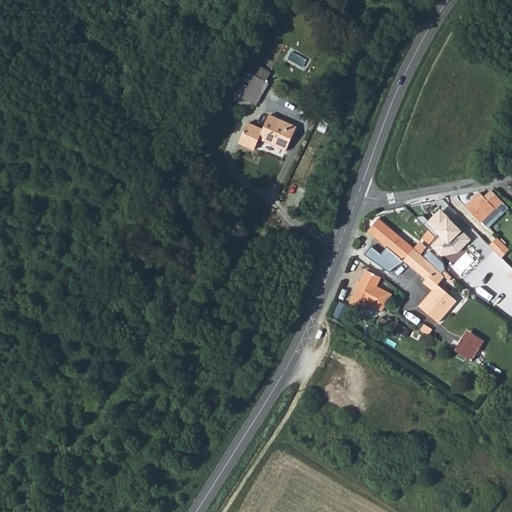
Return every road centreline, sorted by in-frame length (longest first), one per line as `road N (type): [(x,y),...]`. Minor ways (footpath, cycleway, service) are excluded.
road 1 (secondary): [(357,196),(289,361),(196,511)]
road 2 (secondary): [(448,0),(404,74),(357,196)]
road 3 (residential): [(357,196),(511,175)]
